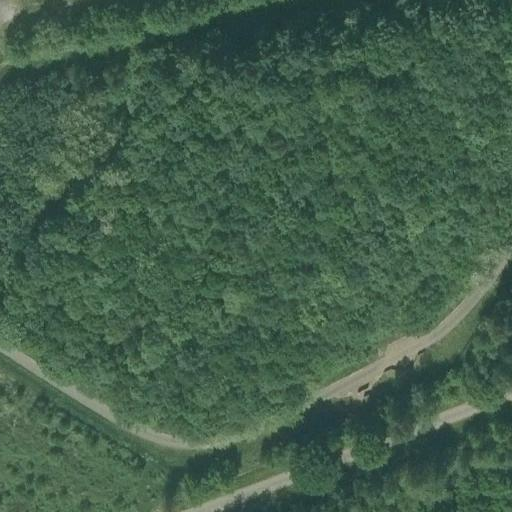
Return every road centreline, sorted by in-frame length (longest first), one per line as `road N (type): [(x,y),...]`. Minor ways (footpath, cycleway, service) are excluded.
road 1 (track): [(511,243),(446,331),(231,442),(181,447),(132,427),(0,345)]
road 2 (unclassified): [(212,511),(511,391)]
